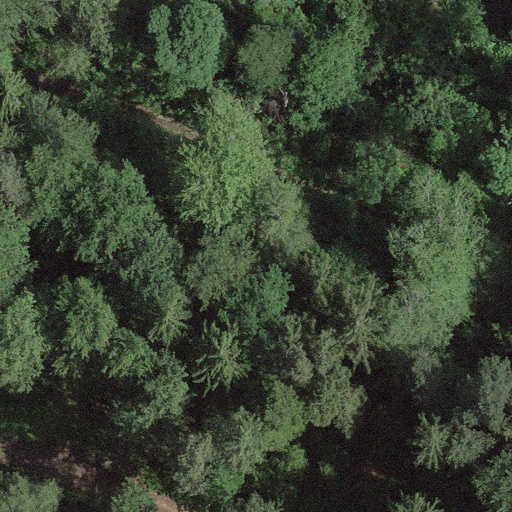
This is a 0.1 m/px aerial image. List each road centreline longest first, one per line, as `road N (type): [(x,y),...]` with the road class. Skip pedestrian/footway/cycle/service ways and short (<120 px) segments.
road 1 (track): [(511,251),(346,206),(204,137),(76,89),(0,78)]
road 2 (track): [(0,446),(105,476),(182,511)]
